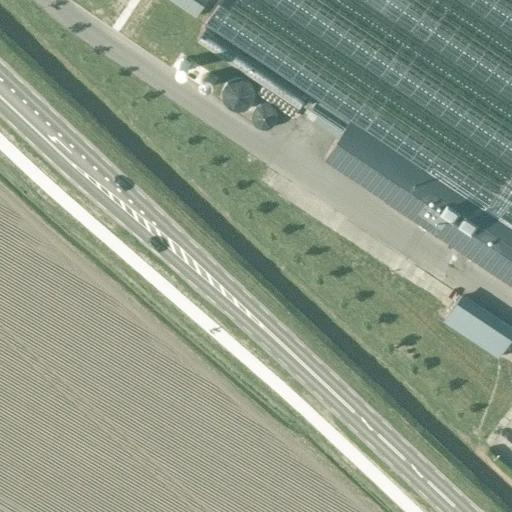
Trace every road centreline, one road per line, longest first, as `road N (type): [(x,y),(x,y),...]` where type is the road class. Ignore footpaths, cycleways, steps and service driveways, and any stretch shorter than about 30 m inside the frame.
road 1 (secondary): [(271,336),(265,320),(0,71)]
road 2 (secondary): [(0,107),(255,332),(271,336)]
road 3 (secondary): [(458,511),(271,336)]
